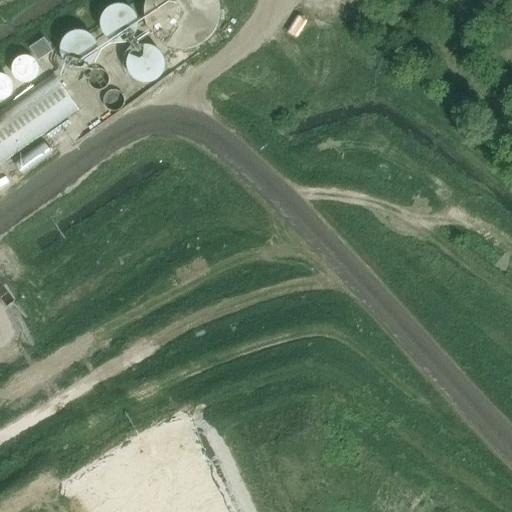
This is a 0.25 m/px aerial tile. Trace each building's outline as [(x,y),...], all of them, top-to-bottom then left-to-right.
[(218,19),(219,13),(218,5),(216,0),(143,0),(142,7),(141,13),(142,21),(144,28),(149,36),(154,41),(159,46),(168,50),(177,51),(183,51),(189,50),(197,48),(204,43),(209,38),(212,34),(216,25),(218,19)] [(138,30),(139,23),(138,15),(136,12),(133,9),(126,5),(123,4),(117,4),(114,5),(110,7),(106,10),(102,16),(101,23),(102,30),(106,36),(109,39),(113,41),(117,42),(121,42),(128,40),(131,39),(134,36),(138,30)] [(98,56),(100,48),(98,41),(97,38),(94,34),(87,30),(83,29),(78,29),(75,30),(71,32),(66,36),(63,42),(62,49),(63,55),(66,61),(70,64),(73,66),(77,67),(82,68),(88,66),(91,64),(95,61),(98,56)] [(46,44),(43,40),(32,48),(40,59),(51,51),(46,44)] [(163,72),(164,64),(163,57),(161,54),(158,50),(151,46),(148,45),(143,46),(139,46),(135,48),(131,52),(127,58),(126,65),(127,71),(131,77),(135,80),(138,82),(142,83),(146,84),(153,82),(156,80),(159,77),(163,72)] [(111,81),(111,80),(110,76),(108,73),(105,71),(101,69),(99,69),(95,71),(92,73),(90,77),(89,81),(91,86),(93,88),(96,90),(101,91),(105,90),(108,88),(110,85),(111,81)] [(53,74),(51,75),(0,111),(0,165),(79,110),(53,74)] [(3,94),(19,97),(23,77),(7,74),(3,94)]
